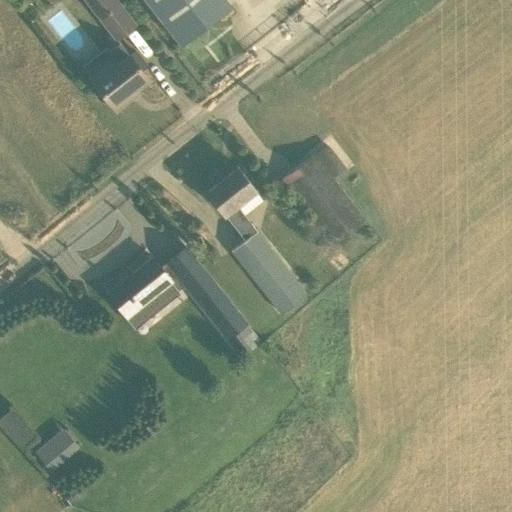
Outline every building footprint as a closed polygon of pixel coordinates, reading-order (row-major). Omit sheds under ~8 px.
[(88,0),(117,38),(135,24),(117,0),(88,0)] [(232,6),(226,0),(140,0),(179,48),(232,6)] [(130,55),(129,54),(119,62),(114,54),(88,74),(95,82),(116,109),(131,97),(129,94),(148,79),(140,69),(146,64),(136,51),(130,55)] [(332,245),(366,219),(337,180),(347,172),(327,145),(282,179),(332,245)] [(244,239),(256,232),(237,206),(257,191),(238,167),(206,192),(244,239)] [(281,314),(307,293),(258,232),(232,252),(281,314)] [(108,293),(128,318),(142,306),(150,316),(179,293),(172,283),(173,282),(171,280),(181,273),(210,309),(212,307),(239,341),(253,330),(186,247),(161,267),(153,257),(108,293)] [(11,407),(0,415),(21,442),(32,433),(11,407)] [(70,452),(69,451),(75,445),(63,432),(57,437),(55,434),(35,451),(50,469),(70,452)]
